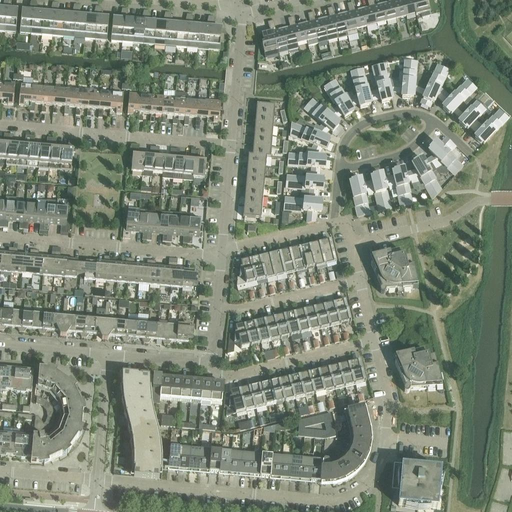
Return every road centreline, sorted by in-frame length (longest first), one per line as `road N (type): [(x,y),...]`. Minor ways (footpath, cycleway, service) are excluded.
road 1 (residential): [(96,481),(332,502),(350,497),(378,469),(385,438),(389,404),(372,340)]
road 2 (residential): [(230,146),(0,127)]
road 3 (residential): [(0,237),(221,251)]
road 4 (residential): [(212,366),(226,375),(372,340)]
road 5 (residential): [(215,312),(358,281)]
road 6 (residential): [(239,15),(230,146)]
road 7 (residential): [(432,125),(414,116),(362,126),(339,151),(337,172)]
road 8 (residential): [(96,481),(107,355)]
